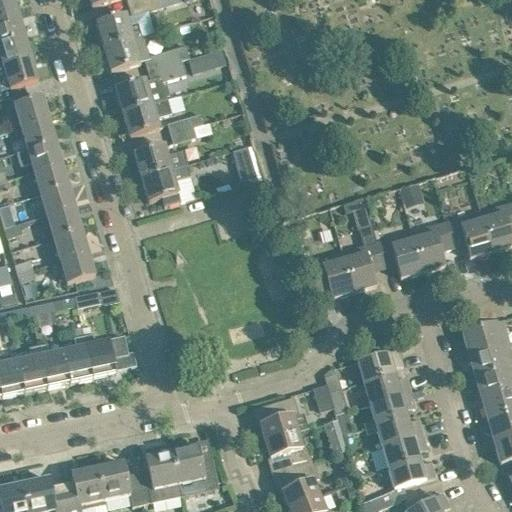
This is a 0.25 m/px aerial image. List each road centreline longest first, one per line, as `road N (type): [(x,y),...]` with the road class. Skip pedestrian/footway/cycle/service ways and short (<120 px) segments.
road 1 (residential): [(169,415),(49,0)]
road 2 (residential): [(421,312),(352,332),(304,382),(219,405)]
road 3 (residential): [(490,511),(470,474),(421,312)]
road 4 (residential): [(0,450),(169,415)]
